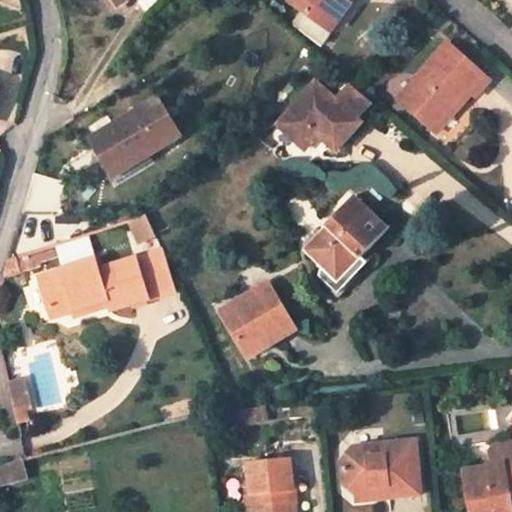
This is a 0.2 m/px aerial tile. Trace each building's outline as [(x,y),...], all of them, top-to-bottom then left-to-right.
[(347,2),(348,0),(292,0),(291,2),(331,32),(351,4),(347,2)] [(490,81),(448,44),(399,99),(433,129),(456,102),(461,106),(472,94),(477,97),(490,81)] [(318,83),(280,125),(303,145),(317,130),(321,135),(340,151),(364,125),(362,123),(342,105),(318,83)] [(342,105),(362,123),(369,114),(350,97),(342,105)] [(151,155),(182,136),(159,99),(92,139),(113,175),(149,153),(151,155)] [(456,102),(433,129),(438,134),(461,106),(456,102)] [(317,130),(303,145),(308,149),(321,135),(317,130)] [(369,264),(362,257),(388,229),(356,199),(305,252),(324,271),(320,276),(339,295),(369,264)] [(136,258),(149,300),(182,289),(164,249),(136,258)] [(33,252),(17,257),(20,266),(36,261),(33,252)] [(3,279),(21,272),(20,266),(17,257),(9,260),(3,279)] [(40,276),(51,316),(73,309),(108,297),(111,307),(113,312),(149,300),(136,258),(99,269),(96,258),(40,276)] [(297,332),(271,284),(222,312),(248,359),(297,332)] [(108,297),(73,309),(76,319),(111,307),(108,297)] [(25,377),(6,382),(14,412),(16,423),(32,419),(29,409),(33,408),(25,377)] [(264,403),(242,406),(244,421),(266,418),(264,403)] [(236,407),(238,422),(244,421),(242,406),(237,407),(236,407)] [(511,511),(511,441),(498,444),(493,455),(495,470),(467,475),(473,511),(511,511)] [(389,485),(390,498),(421,494),(416,442),(352,449),(342,461),(345,487),(357,495),(373,493),(373,486),(389,485)] [(22,459),(0,467),(0,485),(27,479),(22,459)] [(254,495),(255,511),(294,511),(290,461),(248,465),(250,495),(254,495)] [(357,495),(358,501),(390,498),(389,485),(373,486),(373,493),(357,495)] [(245,496),(246,511),(255,511),(254,495),(250,495),(245,496)]
